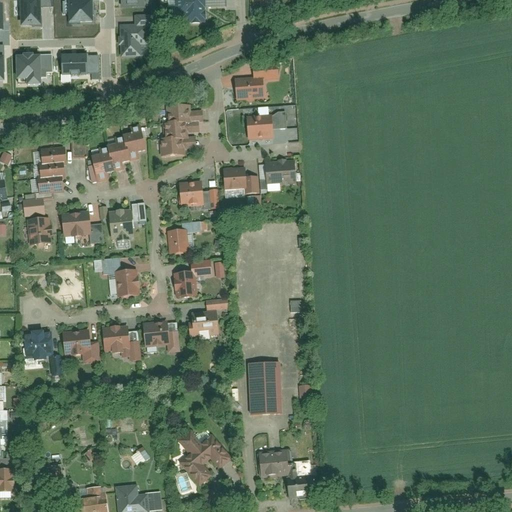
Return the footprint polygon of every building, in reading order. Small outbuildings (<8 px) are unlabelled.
[(42,28),(41,0),(21,0),(22,28),(42,28)] [(223,0),(174,0),(175,25),(206,24),(206,11),(224,10),(223,0)] [(69,24),(93,23),(92,2),(68,2),(69,24)] [(147,27),(120,27),(121,59),(148,58),(147,27)] [(87,56),(61,57),(61,77),(87,76),(87,56)] [(40,85),(40,59),(19,59),(19,85),(40,85)] [(265,80),(236,81),(238,101),(266,99),(265,80)] [(191,106),(167,107),(169,124),(188,123),(192,123),(192,120),(204,120),(203,111),(191,111),(191,106)] [(288,127),(287,112),(278,112),(273,116),(274,128),(288,127)] [(273,116),(248,118),(249,140),(275,138),(274,128),(273,116)] [(165,124),(166,138),(184,137),(189,136),(189,132),(200,131),(200,124),(189,124),(188,123),(169,124),(165,124)] [(145,151),(141,132),(123,136),(125,144),(129,162),(141,160),(139,153),(145,151)] [(185,149),(198,148),(197,136),(189,136),(184,137),(185,149)] [(161,138),(162,156),(186,155),(185,149),(184,137),(166,138),(161,138)] [(87,138),(73,139),(74,158),(88,158),(87,138)] [(129,162),(125,144),(110,147),(111,153),(115,171),(124,169),(123,163),(129,162)] [(66,149),(43,150),(44,165),(65,164),(68,164),(66,149)] [(1,162),(9,165),(13,156),(5,152),(1,162)] [(111,153),(94,157),(99,182),(108,180),(107,173),(115,171),(111,153)] [(295,160),(268,162),(269,185),(297,183),(295,160)] [(40,166),(41,179),(63,177),(66,177),(65,164),(44,165),(40,166)] [(247,167),(226,169),(227,190),(248,189),(247,178),(247,167)] [(40,179),(41,193),(64,192),(63,177),(41,179),(40,179)] [(249,194),(260,193),(259,177),(247,178),(248,189),(249,194)] [(0,200),(9,199),(5,180),(0,180),(0,200)] [(202,182),(181,184),(183,207),(205,205),(203,191),(202,182)] [(205,210),(220,209),(219,190),(203,191),(205,205),(205,210)] [(246,196),(246,209),(260,208),(260,196),(246,196)] [(44,199),(25,202),(26,217),(46,215),(44,199)] [(146,218),(145,205),(133,207),(135,219),(146,218)] [(133,210),(110,213),(113,241),(136,238),(133,210)] [(89,211),(64,214),(66,237),(92,235),(91,225),(89,211)] [(50,219),(29,221),(31,246),(53,244),(50,219)] [(203,231),(202,221),(184,223),(184,230),(188,230),(188,233),(203,231)] [(93,243),(104,242),(102,224),(91,225),(92,235),(93,243)] [(184,230),(169,232),(171,255),(190,253),(188,233),(188,230),(184,230)] [(121,258),(104,260),(105,274),(117,272),(122,272),(121,258)] [(211,260),(192,263),(194,272),(196,272),(196,277),(213,275),(211,260)] [(225,263),(217,263),(218,278),(226,277),(225,263)] [(122,272),(117,272),(119,298),(142,295),(139,270),(122,272)] [(194,272),(176,274),(178,299),(198,297),(196,277),(196,272),(194,272)] [(230,309),(229,299),(207,301),(209,311),(230,309)] [(218,312),(191,315),(194,337),(220,335),(218,312)] [(168,322),(145,324),(147,347),(171,345),(169,333),(168,322)] [(128,326),(104,329),(107,352),(114,351),(114,354),(122,353),(123,358),(132,357),(130,343),(128,326)] [(89,331),(64,333),(66,355),(84,354),(92,353),(90,342),(89,331)] [(31,335),(26,336),(28,356),(35,356),(35,361),(47,360),(46,355),(54,354),(52,334),(45,334),(45,332),(31,333),(31,335)] [(172,353),(181,352),(179,332),(169,333),(171,345),(172,353)] [(84,354),(85,363),(101,362),(99,341),(90,342),(92,353),(84,354)] [(132,362),(143,361),(141,341),(130,343),(132,357),(132,362)] [(52,356),(54,376),(63,375),(61,355),(52,356)] [(282,362),(249,363),(252,416),(285,414),(282,362)] [(312,386),(301,386),(302,398),(313,398),(312,386)] [(191,454),(181,462),(202,486),(213,476),(204,465),(213,458),(222,469),(233,459),(212,435),(203,443),(193,431),(180,442),(191,454)] [(129,457),(136,466),(149,457),(142,447),(129,457)] [(292,451),(260,453),(262,478),(294,475),(292,451)] [(311,461),(297,463),(299,477),(313,475),(311,461)] [(0,492),(12,492),(12,470),(0,469),(0,492)] [(51,503),(65,502),(63,471),(49,472),(51,503)] [(289,479),(291,498),(322,495),(320,476),(289,479)] [(139,486),(118,488),(119,511),(149,511),(147,494),(140,495),(139,486)] [(74,507),(74,511),(110,511),(107,487),(87,489),(88,498),(81,499),(82,506),(74,507)] [(220,494),(212,488),(204,499),(213,505),(220,494)] [(149,511),(163,510),(161,493),(147,494),(149,511)]
